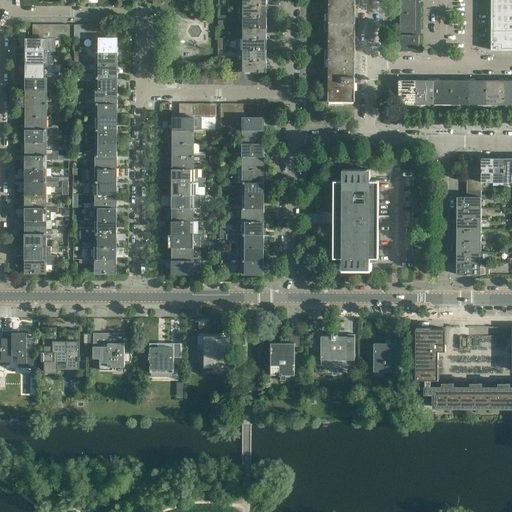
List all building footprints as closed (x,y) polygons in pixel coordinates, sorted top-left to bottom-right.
[(355,101),(355,0),(328,0),(328,101),(355,101)] [(419,51),(419,3),(419,0),(399,0),(399,51),(419,51)] [(511,50),(511,0),(491,0),(491,50),(511,50)] [(267,17),(267,6),(265,6),(245,5),(243,5),(243,16),(245,16),(265,17),(267,17)] [(267,17),(265,17),(245,16),(245,27),(265,28),(267,28),(267,17)] [(267,39),(267,28),(265,28),(245,27),(245,38),(264,39),(267,39)] [(47,49),(47,38),(45,38),(39,38),(33,38),(27,38),(27,51),(59,51),(59,47),(53,47),(52,49),(47,49)] [(105,38),(99,38),(97,38),(97,50),(92,50),(91,48),(85,48),(85,52),(117,52),(117,38),(111,38),(105,38)] [(267,50),(267,39),(264,39),(245,38),(245,49),(264,50),(267,50)] [(267,61),(267,50),(264,50),(245,49),(245,60),(264,61),(267,61)] [(47,64),(47,54),(52,54),(52,55),(59,55),(59,51),(27,51),(27,64),(47,64)] [(117,65),(117,52),(85,52),(85,56),(91,56),(92,54),(97,54),(97,65),(117,65)] [(267,72),(267,61),(264,61),(245,60),(245,72),(251,72),(258,72),(267,72)] [(47,75),(47,64),(27,64),(27,77),(59,77),(59,73),(52,73),(51,75),(47,75)] [(117,78),(117,65),(97,65),(97,76),(92,76),(91,74),(85,74),(85,78),(117,78)] [(47,90),(47,80),(51,80),(52,81),(59,81),(59,77),(27,77),(27,90),(47,90)] [(117,91),(117,78),(85,78),(85,82),(91,82),(92,80),(97,80),(97,91),(117,91)] [(416,104),(416,80),(399,80),(398,104),(416,104)] [(434,104),(434,80),(416,80),(416,104),(434,104)] [(451,104),(451,80),(434,80),(434,104),(451,104)] [(469,104),(469,80),(451,80),(451,104),(469,104)] [(487,104),(487,80),(469,80),(469,104),(487,104)] [(504,104),(504,80),(487,80),(487,104),(504,104)] [(47,101),(47,90),(27,90),(27,103),(59,103),(59,99),(52,99),(51,101),(47,101)] [(117,104),(117,91),(97,91),(97,102),(92,102),(91,100),(85,100),(85,104),(117,104)] [(47,116),(47,106),(51,106),(52,107),(59,107),(59,103),(27,103),(27,116),(47,116)] [(117,117),(117,104),(85,104),(85,108),(91,108),(92,106),(97,106),(96,117),(117,117)] [(47,127),(47,116),(27,116),(27,129),(58,129),(59,125),(52,125),(51,127),(47,127)] [(116,130),(117,117),(96,117),(96,128),(92,128),(91,126),(84,126),(84,130),(116,130)] [(194,128),(194,117),(192,117),(186,117),(179,117),(173,117),(173,130),(206,130),(206,126),(199,126),(198,128),(194,128)] [(251,117),(245,117),(243,117),(243,128),(239,128),(238,126),(231,126),(231,130),(263,130),(263,117),(257,117),(251,117)] [(46,142),(46,132),(51,132),(52,133),(58,133),(58,129),(27,129),(26,142),(46,142)] [(116,143),(116,130),(84,130),(84,134),(91,134),(92,132),(96,132),(96,143),(116,143)] [(193,143),(193,132),(198,132),(199,134),(205,134),(206,130),(173,130),(173,143),(193,143)] [(263,143),(263,130),(231,130),(231,134),(238,134),(239,132),(243,132),(243,143),(263,143)] [(46,153),(46,142),(26,142),(26,155),(58,155),(58,151),(52,151),(51,153),(46,153)] [(116,156),(116,143),(96,143),(96,154),(92,154),(91,152),(84,152),(84,156),(116,156)] [(193,154),(193,143),(173,143),(173,156),(205,156),(205,152),(199,152),(198,154),(193,154)] [(263,156),(263,143),(243,143),(243,154),(239,154),(238,152),(231,152),(231,156),(263,156)] [(46,168),(46,158),(51,158),(52,159),(58,159),(58,155),(26,155),(26,168),(46,168)] [(116,169),(116,156),(84,156),(84,160),(91,160),(92,158),(96,158),(96,169),(116,169)] [(193,169),(193,158),(198,158),(199,160),(205,160),(205,156),(173,156),(173,169),(193,169)] [(263,169),(263,156),(231,156),(231,160),(238,160),(239,158),(243,158),(243,169),(263,169)] [(492,180),(493,161),(493,158),(481,158),(481,166),(481,179),(481,180),(492,180)] [(504,180),(504,161),(504,158),(493,158),(493,161),(492,180),(504,180)] [(46,179),(46,168),(26,168),(26,181),(58,181),(58,177),(52,177),(51,179),(46,179)] [(116,182),(116,169),(96,169),(96,180),(92,180),(91,178),(84,178),(84,182),(116,182)] [(193,180),(193,169),(173,169),(173,182),(205,182),(205,178),(199,178),(198,180),(193,180)] [(263,182),(263,169),(243,169),(243,180),(239,180),(238,178),(231,178),(231,182),(263,182)] [(378,258),(379,182),(379,181),(370,181),(370,170),(343,169),(343,181),(334,180),(333,258),(342,258),(342,269),(370,269),(370,258),(378,258)] [(46,194),(46,184),(51,184),(52,185),(58,185),(58,181),(26,181),(26,194),(46,194)] [(116,195),(116,182),(84,182),(84,186),(91,186),(92,184),(96,184),(96,195),(116,195)] [(193,195),(193,184),(198,184),(199,186),(205,186),(205,182),(173,182),(173,195),(193,195)] [(263,195),(263,182),(231,182),(231,186),(238,186),(239,184),(243,184),(243,195),(263,195)] [(46,202),(46,194),(26,194),(26,207),(58,207),(58,203),(52,203),(52,202),(46,202)] [(116,208),(116,195),(96,195),(96,203),(90,203),(90,204),(84,204),(84,208),(116,208)] [(193,206),(193,195),(173,195),(173,208),(205,208),(205,204),(199,204),(198,206),(193,206)] [(263,208),(263,195),(243,195),(243,206),(238,206),(237,204),(231,204),(231,208),(263,208)] [(479,208),(479,197),(467,197),(457,197),(457,208),(459,208),(479,208)] [(46,220),(52,220),(52,212),(58,212),(58,207),(26,207),(26,220),(46,220)] [(116,221),(116,208),(84,208),(84,212),(90,212),(91,210),(96,210),(96,221),(116,221)] [(193,221),(193,210),(198,210),(199,212),(205,212),(205,208),(173,208),(173,221),(193,221)] [(263,221),(263,208),(231,208),(231,212),(237,212),(238,210),(243,210),(243,221),(263,221)] [(479,219),(479,208),(459,208),(457,208),(457,219),(459,219),(479,219)] [(479,230),(479,219),(459,219),(457,219),(457,230),(459,230),(479,230)] [(46,231),(46,220),(26,220),(26,233),(58,233),(58,229),(52,229),(51,231),(46,231)] [(116,234),(116,221),(96,221),(96,229),(90,229),(90,230),(84,230),(84,234),(116,234)] [(193,232),(193,221),(173,221),(173,234),(205,234),(205,230),(199,230),(198,232),(193,232)] [(263,234),(263,221),(243,221),(243,232),(238,232),(237,230),(231,230),(231,234),(263,234)] [(479,241),(479,230),(459,230),(457,230),(457,241),(459,241),(479,241)] [(46,246),(46,238),(52,238),(52,237),(58,237),(58,233),(26,233),(26,246),(46,246)] [(116,247),(116,234),(80,234),(80,239),(91,239),(91,247),(96,247),(116,247)] [(193,247),(193,236),(198,236),(199,238),(205,238),(205,234),(173,234),(173,247),(193,247)] [(263,247),(263,234),(231,234),(231,238),(237,238),(238,236),(243,236),(243,247),(263,247)] [(479,252),(479,241),(459,241),(457,241),(457,252),(459,252),(479,252)] [(46,257),(46,246),(26,246),(26,259),(58,259),(58,255),(51,255),(50,257),(46,257)] [(116,260),(116,247),(96,247),(96,256),(84,256),(84,260),(116,260)] [(193,258),(193,247),(173,247),(173,260),(205,260),(205,256),(198,256),(197,258),(193,258)] [(263,260),(263,247),(243,247),(243,258),(238,258),(237,256),(231,256),(231,260),(263,260)] [(478,263),(479,252),(459,252),(457,252),(457,263),(459,263),(478,263)] [(46,273),(46,262),(50,262),(51,263),(58,263),(58,259),(26,259),(26,273),(46,273)] [(116,273),(116,260),(84,260),(84,264),(90,264),(91,262),(96,262),(96,273),(116,273)] [(193,273),(193,262),(197,262),(198,264),(205,264),(205,260),(173,260),(173,273),(193,273)] [(263,274),(263,260),(231,260),(231,264),(237,264),(238,262),(243,262),(243,274),(263,274)] [(478,275),(478,263),(459,263),(457,263),(457,274),(478,275)] [(80,357),(80,330),(78,330),(78,331),(68,331),(68,330),(66,330),(66,341),(57,341),(57,327),(43,327),(43,328),(43,334),(43,345),(43,346),(44,346),(44,351),(41,351),(41,361),(44,361),(44,364),(44,369),(44,373),(56,373),(56,369),(56,365),(56,361),(66,361),(66,365),(66,369),(79,369),(79,365),(79,364),(79,361),(80,361),(80,357)] [(511,387),(510,387),(510,384),(499,384),(499,387),(482,387),(482,384),(471,384),(471,387),(453,387),(453,384),(443,384),(443,387),(431,387),(431,380),(438,380),(438,378),(439,378),(439,359),(438,359),(438,351),(446,351),(446,329),(416,328),(416,330),(415,330),(415,371),(416,371),(416,380),(425,380),(425,387),(416,387),(416,401),(433,401),(433,407),(511,407),(511,387)] [(27,363),(27,332),(12,332),(12,331),(2,331),(2,347),(1,347),(1,350),(2,350),(2,362),(9,362),(9,355),(18,355),(18,363),(27,363)] [(125,352),(125,343),(109,343),(109,333),(93,333),(93,338),(89,338),(89,346),(93,346),(93,347),(100,347),(100,370),(113,370),(113,367),(124,367),(124,362),(128,362),(129,362),(130,361),(131,361),(131,360),(131,359),(132,358),(132,357),(131,356),(131,355),(131,354),(130,354),(130,353),(129,353),(128,353),(127,352),(125,352)] [(295,374),(295,351),(302,351),(302,334),(286,334),(286,343),(271,343),(271,375),(279,375),(279,376),(281,376),(281,380),(296,380),(296,374),(295,374)] [(355,365),(355,336),(338,336),(338,334),(336,334),(336,336),(321,336),(321,338),(314,338),(314,357),(321,357),(321,364),(321,365),(355,365)] [(229,368),(229,336),(198,336),(197,350),(204,350),(204,368),(213,368),(213,369),(220,369),(220,368),(229,368)] [(403,360),(403,340),(385,340),(385,343),(374,343),(374,372),(397,372),(397,360),(403,360)] [(181,358),(181,343),(173,343),(173,347),(158,347),(158,343),(150,343),(149,359),(150,359),(150,369),(174,369),(174,358),(181,358)]
